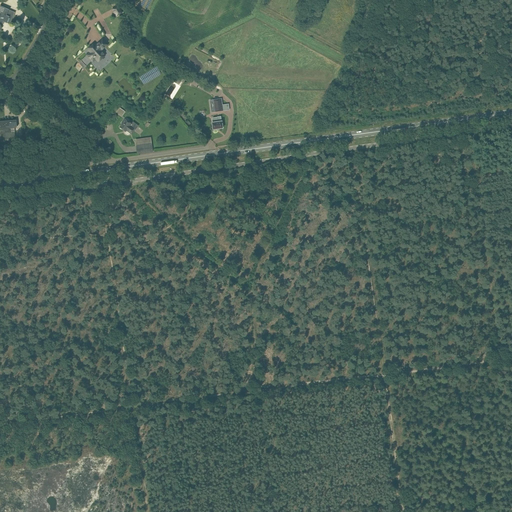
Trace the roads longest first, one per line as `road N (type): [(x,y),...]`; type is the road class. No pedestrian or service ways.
road 1 (unclassified): [(0,198),(511,125)]
road 2 (primary): [(0,184),(511,113)]
road 3 (track): [(501,360),(258,390)]
road 4 (track): [(132,407),(0,424)]
road 5 (track): [(258,390),(132,407)]
